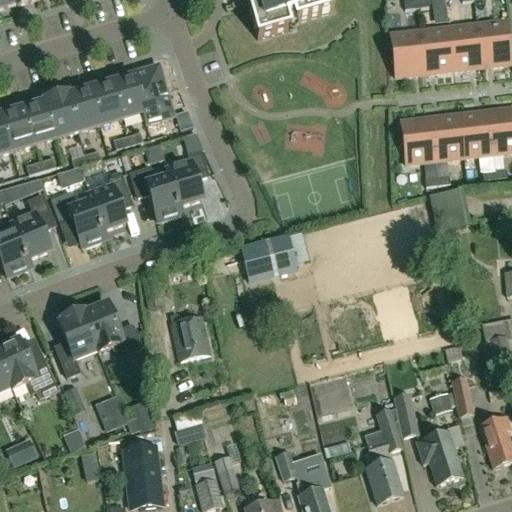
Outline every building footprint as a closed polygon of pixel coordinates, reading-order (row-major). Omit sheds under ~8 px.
[(17,10),(14,0),(0,0),(0,12),(16,8),(16,10),(17,10)] [(39,4),(37,0),(14,0),(17,10),(39,4)] [(243,0),(246,10),(247,9),(257,44),(289,35),(287,29),(333,16),(328,0),(243,0)] [(432,4),(432,11),(445,10),(444,3),(432,4)] [(416,13),(428,12),(427,4),(415,5),(416,13)] [(404,15),(416,13),(415,5),(403,7),(404,15)] [(476,29),(481,72),(511,68),(506,26),(476,29)] [(481,72),(476,29),(448,33),(453,75),(481,72)] [(448,33),(419,36),(424,79),(453,75),(448,33)] [(419,36),(389,40),(394,82),(424,79),(419,36)] [(132,79),(146,129),(172,122),(166,101),(167,101),(164,92),(158,72),(132,79)] [(146,129),(132,79),(131,79),(132,81),(111,87),(121,125),(142,118),(146,129)] [(111,87),(89,94),(99,131),(121,125),(111,87)] [(67,98),(66,98),(78,137),(99,131),(89,94),(68,100),(67,98)] [(78,137),(66,98),(44,104),(56,144),(78,137)] [(44,107),(23,113),(34,150),(56,144),(44,104),(44,105),(44,107)] [(511,109),(486,113),(491,155),(511,152),(511,109)] [(23,113),(1,119),(12,156),(34,150),(23,113)] [(491,155),(486,113),(457,116),(462,159),(491,155)] [(457,116),(429,120),(434,162),(462,159),(457,116)] [(193,132),(187,117),(175,122),(180,136),(193,132)] [(0,159),(12,156),(1,119),(0,119),(0,159)] [(434,162),(429,120),(399,123),(404,166),(434,162)] [(304,129),(305,147),(339,145),(338,127),(304,129)] [(126,141),(129,151),(142,147),(140,137),(126,141)] [(129,151),(126,141),(113,145),(116,155),(129,151)] [(84,160),(87,169),(100,165),(98,156),(84,160)] [(167,174),(181,220),(181,219),(179,212),(202,205),(196,185),(208,181),(201,157),(188,161),(189,167),(167,174)] [(87,169),(84,160),(70,164),(73,173),(87,169)] [(39,167),(41,176),(55,172),(52,163),(39,167)] [(41,176),(39,167),(25,171),(28,180),(41,176)] [(77,172),(66,177),(71,189),(82,185),(77,172)] [(181,220),(167,174),(166,174),(168,181),(155,185),(149,173),(129,179),(137,203),(148,199),(157,227),(181,220)] [(505,174),(493,175),(494,183),(506,182),(505,174)] [(494,183),(493,175),(482,177),(483,185),(494,183)] [(111,190),(88,199),(104,244),(105,244),(102,237),(125,229),(118,209),(130,205),(121,181),(109,185),(111,190)] [(448,181),(436,182),(437,190),(449,189),(448,181)] [(437,190),(436,182),(424,184),(425,192),(437,190)] [(38,185),(27,188),(32,200),(42,195),(38,185)] [(468,233),(458,192),(429,199),(438,239),(444,237),(447,248),(460,245),(458,235),(468,233)] [(104,244),(88,199),(87,199),(90,206),(77,211),(71,199),(51,206),(60,230),(71,226),(81,253),(104,244)] [(11,228),(29,273),(30,272),(27,265),(49,256),(41,237),(55,231),(42,200),(27,207),(33,219),(11,228)] [(29,273),(11,228),(10,228),(13,236),(1,241),(0,240),(0,266),(6,282),(29,273)] [(248,287),(296,274),(294,269),(307,265),(300,238),(287,241),(287,239),(238,251),(239,253),(231,255),(231,256),(225,258),(227,264),(241,261),(248,287)] [(169,300),(165,273),(141,280),(145,313),(163,310),(162,301),(169,300)] [(511,300),(511,275),(503,276),(505,301),(511,300)] [(82,316),(82,317),(98,358),(112,353),(117,363),(142,353),(132,329),(117,335),(106,309),(83,318),(82,316)] [(98,358),(82,317),(61,325),(61,327),(58,328),(66,348),(54,352),(67,383),(79,378),(74,365),(97,356),(97,358),(98,358)] [(170,329),(178,366),(209,359),(201,322),(179,327),(178,318),(169,320),(170,329)] [(485,364),(490,388),(511,383),(511,376),(506,345),(511,343),(511,322),(481,329),(485,347),(488,346),(491,363),(485,364)] [(0,368),(12,394),(25,388),(31,398),(40,394),(43,401),(57,395),(43,365),(30,371),(18,345),(0,353),(0,368)] [(464,350),(466,362),(478,360),(475,348),(464,350)] [(12,394),(0,368),(0,397),(10,393),(11,395),(12,394)] [(453,397),(455,409),(458,422),(472,419),(465,382),(450,385),(453,397)] [(85,414),(76,391),(63,396),(72,419),(85,414)] [(495,407),(511,402),(511,393),(511,392),(493,397),(495,407)] [(282,401),(284,409),(295,407),(292,398),(282,401)] [(394,413),(401,444),(418,440),(410,398),(392,402),(394,413)] [(450,413),(445,398),(429,403),(434,418),(450,413)] [(205,441),(197,413),(172,421),(176,435),(174,436),(178,450),(205,441)] [(401,444),(394,413),(374,419),(379,433),(362,438),(366,451),(365,451),(369,462),(374,461),(377,469),(364,473),(376,509),(403,501),(391,465),(390,465),(387,457),(403,452),(401,444)] [(151,429),(147,418),(132,423),(125,426),(130,438),(151,429)] [(121,419),(107,424),(111,434),(125,428),(121,419)] [(262,423),(266,440),(278,437),(274,420),(262,423)] [(506,422),(479,430),(491,473),(511,466),(511,456),(506,437),(510,436),(506,422)] [(422,469),(428,467),(435,490),(462,482),(453,452),(463,449),(457,429),(446,432),(447,436),(421,444),(415,446),(422,469)] [(147,453),(145,439),(115,447),(116,455),(133,452),(139,511),(145,511),(159,511),(153,452),(147,453)] [(326,461),(349,455),(346,445),(323,451),(326,461)] [(274,461),(282,486),(297,481),(294,470),(300,468),(295,453),(274,461)] [(213,465),(223,496),(238,491),(228,460),(213,465)] [(190,472),(200,511),(221,511),(210,467),(190,472)] [(298,495),(295,496),(300,511),(327,511),(320,488),(317,488),(315,482),(296,489),(298,495)] [(243,503),(245,511),(276,511),(274,505),(266,507),(262,496),(243,503)]
